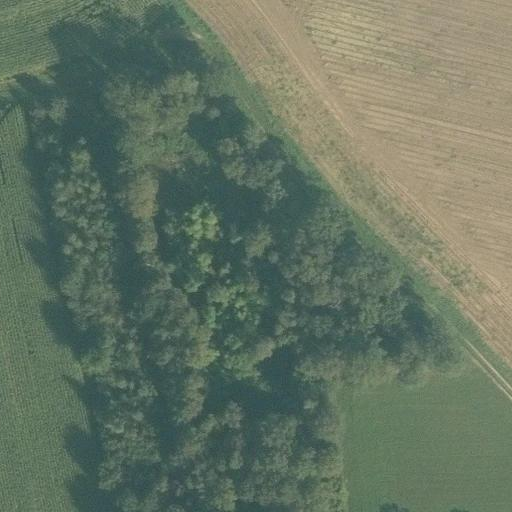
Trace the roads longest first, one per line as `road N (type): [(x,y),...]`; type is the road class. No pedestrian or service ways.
road 1 (track): [(511,397),(284,158),(219,54),(196,38),(173,35)]
road 2 (track): [(173,35),(96,71),(0,91)]
